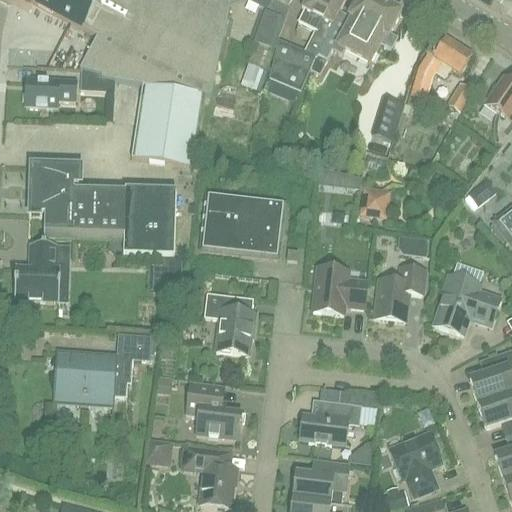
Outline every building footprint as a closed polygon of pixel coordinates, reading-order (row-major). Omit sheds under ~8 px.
[(218,2),(219,0),(35,0),(33,6),(97,40),(79,73),(81,74),(101,78),(101,82),(115,84),(142,89),(204,99),(210,100),(229,8),(218,2)] [(244,0),(243,3),(259,12),(248,46),(253,47),(270,54),(286,9),(284,9),(288,0),(244,0)] [(343,0),(304,0),(298,12),(301,13),(295,25),(312,34),(301,56),(314,61),(316,54),(329,29),(336,15),(343,0)] [(356,0),(346,20),(336,15),(329,29),(316,54),(314,61),(309,73),(319,78),(331,54),(338,58),(341,54),(366,67),(377,46),(391,54),(398,41),(387,35),(398,16),(367,0),(356,0)] [(450,74),(457,78),(470,60),(443,42),(435,37),(425,52),(427,53),(416,71),(404,109),(419,113),(429,80),(432,74),(444,82),(450,74)] [(291,106),(298,96),(308,72),(309,73),(314,61),(301,56),(275,45),(266,83),(270,84),(270,97),(291,106)] [(114,96),(115,84),(101,82),(101,78),(81,74),(80,95),(114,96)] [(76,85),(26,83),(25,111),(57,112),(58,105),(75,106),(76,85)] [(511,89),(502,83),(483,110),(499,121),(497,126),(497,131),(497,136),(498,142),(499,147),(502,149),(511,135),(511,89)] [(473,95),(462,88),(459,86),(446,108),(460,117),(473,95)] [(189,172),(200,100),(153,93),(154,92),(140,90),(129,163),(189,172)] [(382,100),(371,138),(392,144),(403,107),(382,100)] [(124,195),(73,194),(73,190),(78,190),(78,174),(32,173),(31,219),(44,219),(43,243),(122,245),(122,259),(173,261),(175,195),(124,193),(124,195)] [(481,178),(452,197),(465,216),(494,197),(481,178)] [(380,220),(385,192),(358,187),(353,215),(380,220)] [(274,263),(281,207),(204,199),(197,254),(274,263)] [(511,255),(511,209),(490,226),(511,255)] [(59,289),(59,273),(60,265),(68,265),(69,251),(56,250),(56,249),(30,248),(29,264),(29,272),(15,272),(14,304),(58,306),(67,306),(68,289),(59,289)] [(297,255),(287,254),(286,264),(296,265),(297,255)] [(403,326),(406,297),(420,299),(423,274),(398,271),(396,285),(377,283),(373,323),(403,326)] [(345,283),(346,276),(316,272),(311,316),(341,319),(342,311),(363,313),(366,285),(345,283)] [(477,290),(446,280),(441,297),(443,298),(432,330),(460,339),(466,322),(489,330),(498,304),(475,296),(477,290)] [(246,360),(251,318),(231,315),(233,302),(205,298),(202,322),(218,324),(214,356),(246,360)] [(511,314),(500,320),(507,336),(511,333),(511,314)] [(116,341),(114,363),(55,359),(52,398),(121,404),(122,390),(126,390),(128,364),(145,365),(146,343),(116,341)] [(469,383),(477,407),(511,395),(511,388),(509,379),(511,377),(511,353),(486,362),(491,375),(469,383)] [(239,418),(210,415),(213,390),(188,387),(184,420),(196,421),(194,439),(236,444),(239,418)] [(511,395),(477,407),(486,432),(508,425),(511,436),(511,395)] [(357,430),(360,410),(317,405),(316,417),(311,421),(301,419),(298,445),(343,450),(345,429),(357,430)] [(427,472),(440,467),(427,437),(388,454),(400,483),(405,481),(413,501),(435,492),(427,472)] [(214,511),(228,511),(233,472),(227,472),(229,458),(183,452),(181,468),(203,470),(198,510),(214,511)] [(511,452),(495,459),(503,483),(511,479),(511,452)] [(322,465),(320,480),(294,477),(291,501),(329,505),(330,493),(344,494),(347,468),(332,467),(322,465)] [(511,479),(503,483),(511,508),(511,507),(511,479)] [(327,511),(329,505),(291,501),(290,511),(327,511)]
